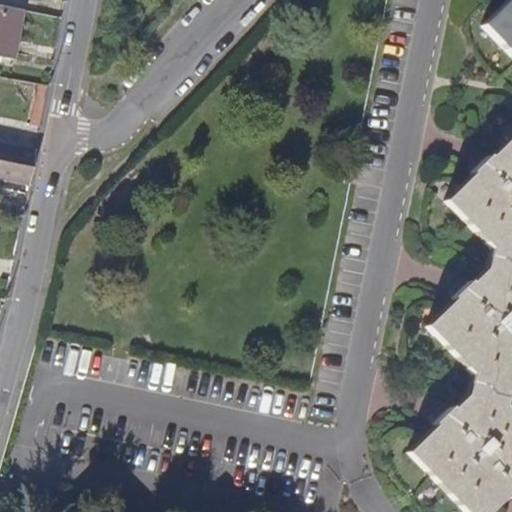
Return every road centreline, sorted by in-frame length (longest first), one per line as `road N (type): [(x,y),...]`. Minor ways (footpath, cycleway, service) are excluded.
road 1 (residential): [(56,145),(0,385)]
road 2 (residential): [(56,145),(107,132),(238,0)]
road 3 (residential): [(56,145),(89,0)]
